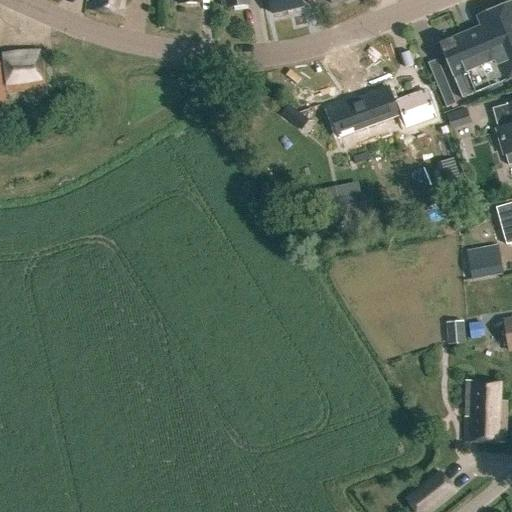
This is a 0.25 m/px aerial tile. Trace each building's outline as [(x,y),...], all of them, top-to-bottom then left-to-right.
[(121,17),(123,0),(97,0),(97,3),(89,4),(88,10),(121,17)] [(221,0),(223,7),(227,6),(227,8),(249,5),(248,0),(221,0)] [(300,0),(268,0),(273,15),(303,7),(300,0)] [(440,44),(462,99),(511,78),(511,2),(496,9),(477,17),(481,27),(462,35),(454,38),(440,44)] [(0,120),(5,120),(2,93),(6,93),(6,94),(45,87),(42,53),(1,57),(1,58),(2,58),(3,65),(0,65),(0,120)] [(432,75),(442,71),(437,60),(427,64),(432,75)] [(446,82),(442,71),(432,75),(437,86),(446,82)] [(441,97),(451,93),(446,82),(437,86),(441,97)] [(397,116),(387,88),(351,101),(352,104),(330,112),(339,137),(397,116)] [(426,92),(397,102),(406,128),(435,118),(426,92)] [(451,93),(441,97),(446,109),(456,104),(451,93)] [(511,103),(492,109),(498,129),(508,166),(511,165),(511,103)] [(449,116),(454,130),(473,124),(469,109),(449,116)] [(511,203),(496,208),(502,232),(506,246),(511,244),(511,203)] [(472,280),(504,275),(501,258),(469,263),(472,280)] [(469,317),(455,318),(457,341),(472,340),(469,317)] [(506,341),(511,339),(511,317),(502,319),(506,341)] [(501,384),(466,382),(465,443),(505,444),(507,402),(500,401),(501,384)] [(439,470),(404,498),(414,511),(432,511),(457,492),(439,470)]
